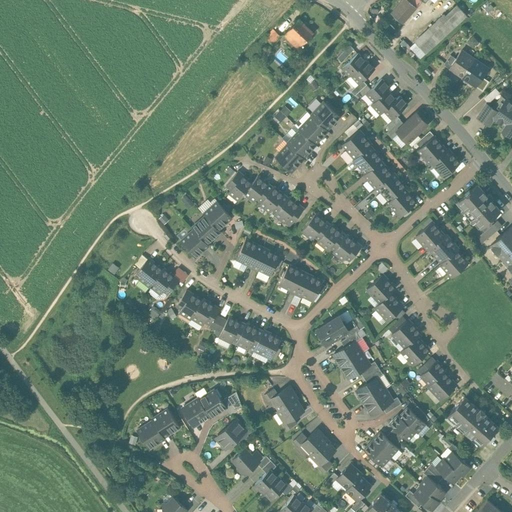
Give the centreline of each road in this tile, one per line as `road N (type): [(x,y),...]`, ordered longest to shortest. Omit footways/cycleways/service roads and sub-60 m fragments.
road 1 (residential): [(384,244),(440,344),(511,421)]
road 2 (tertiary): [(348,9),(482,159)]
road 3 (residential): [(297,332),(193,272),(146,224)]
road 4 (residential): [(299,341),(293,369),(344,440),(355,421)]
road 5 (residential): [(384,244),(297,332)]
